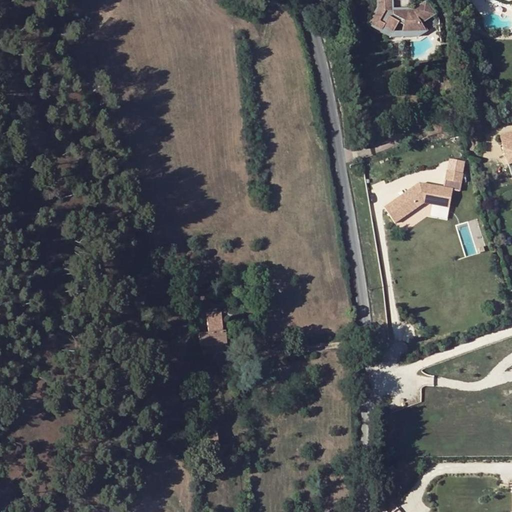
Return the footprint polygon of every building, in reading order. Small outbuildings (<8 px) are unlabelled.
[(391,33),(425,32),(438,23),(423,2),(410,10),(391,11),(390,0),(374,0),(375,9),(366,26),(378,32),(381,29),(390,34),(391,33)] [(381,29),(378,32),(377,34),(387,39),(416,38),(425,32),(391,33),(390,34),(381,29)] [(400,42),(388,42),(389,57),(400,57),(400,42)] [(425,62),(414,63),(415,71),(426,69),(425,62)] [(501,145),(511,141),(511,131),(499,136),(501,145)] [(511,141),(501,145),(508,166),(511,165),(511,141)] [(461,174),(444,171),(443,181),(459,184),(461,174)] [(451,190),(417,184),(382,208),(393,224),(422,204),(447,209),(451,190)] [(206,314),(208,329),(223,328),(221,312),(206,314)] [(209,335),(199,336),(200,347),(226,344),(225,333),(224,333),(223,328),(208,329),(209,335)]
